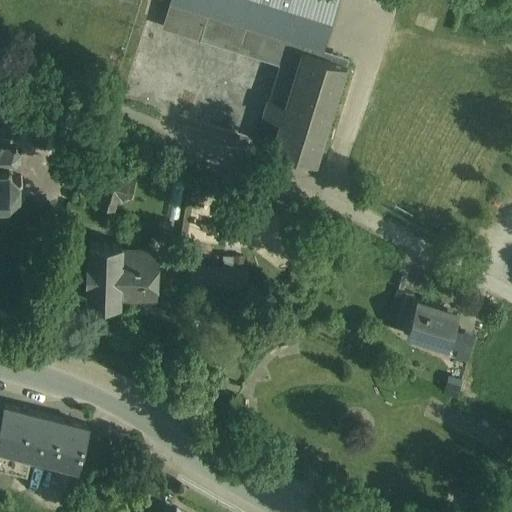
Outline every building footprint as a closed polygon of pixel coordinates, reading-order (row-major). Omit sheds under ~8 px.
[(335,0),(170,0),(164,22),(239,44),(245,26),(287,38),(288,36),(303,41),(301,50),(318,55),(320,48),(335,0)] [(287,38),(245,26),(239,44),(281,57),(287,38)] [(318,55),(301,50),(300,52),(302,52),(286,104),(269,99),(264,114),(281,119),(274,144),(271,143),(270,145),(316,159),(316,158),(314,157),(341,65),(345,67),(348,57),(320,48),(318,55)] [(0,146),(0,202),(7,203),(7,207),(11,206),(10,202),(19,194),(22,196),(24,193),(20,191),(20,179),(23,178),(22,175),(18,176),(11,169),(12,167),(16,167),(20,162),(22,164),(24,161),(21,159),(21,155),(24,154),(23,152),(20,152),(17,149),(18,146),(15,145),(14,148),(4,148),(1,145),(0,146)] [(129,173),(126,171),(129,161),(112,156),(109,167),(106,166),(105,167),(103,167),(102,170),(96,169),(92,185),(98,187),(97,190),(99,191),(98,193),(102,194),(99,204),(115,209),(118,198),(122,199),(122,198),(124,198),(125,195),(131,196),(136,180),(130,178),(131,175),(129,174),(129,173)] [(123,241),(90,240),(90,260),(87,260),(86,279),(89,279),(88,299),(121,300),(121,294),(155,295),(157,248),(122,247),(123,241)] [(457,312),(418,300),(408,332),(447,344),(457,312)] [(463,331),(455,356),(468,360),(476,335),(463,331)] [(65,419),(4,404),(4,406),(0,426),(0,467),(26,474),(31,455),(78,466),(88,425),(70,420),(70,418),(65,417),(65,419)]
